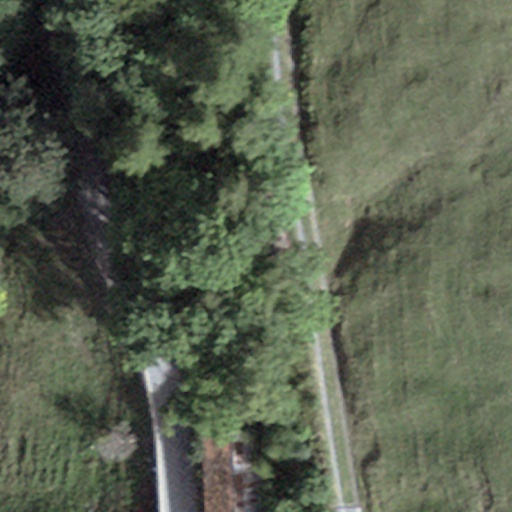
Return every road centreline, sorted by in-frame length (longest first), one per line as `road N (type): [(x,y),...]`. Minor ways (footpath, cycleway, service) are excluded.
road 1 (unclassified): [(182,511),(158,346),(40,0)]
road 2 (track): [(355,511),(283,0)]
